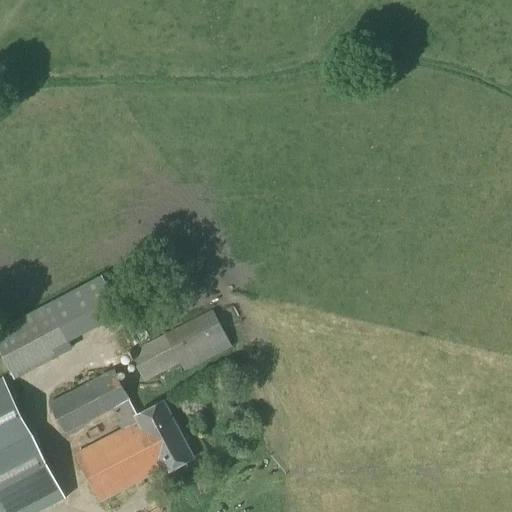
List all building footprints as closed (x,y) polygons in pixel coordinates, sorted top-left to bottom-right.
[(0,353),(14,381),(38,368),(73,350),(69,343),(122,315),(102,275),(0,328),(0,353)] [(183,373),(232,348),(212,311),(129,354),(144,383),(179,365),(183,373)] [(137,417),(129,401),(114,370),(48,404),(65,435),(113,410),(120,423),(118,424),(122,432),(76,456),(100,502),(163,469),(165,473),(193,459),(164,403),(137,417)] [(0,511),(40,511),(66,499),(49,469),(30,433),(31,433),(2,378),(0,379),(0,511)] [(162,511),(161,501),(148,503),(148,511),(162,511)]
